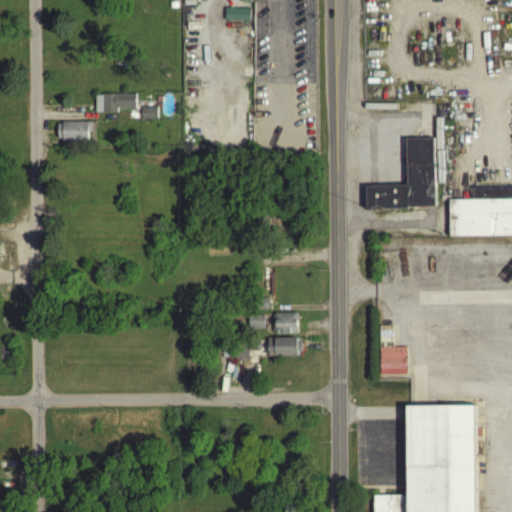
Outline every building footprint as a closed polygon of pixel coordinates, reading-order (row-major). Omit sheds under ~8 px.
[(239,0),(240,8),(252,8),(251,0),(239,0)] [(224,26),(249,27),(249,15),(225,14),(224,26)] [(135,100),(95,100),(94,118),(117,119),(117,114),(134,114),(135,100)] [(156,125),(156,113),(140,113),(141,125),(156,125)] [(62,147),(92,147),(92,128),(62,128),(62,147)] [(435,214),(433,144),(405,145),(406,191),(365,192),(366,215),(435,214)] [(448,206),(449,243),(511,242),(511,192),(471,193),(471,206),(448,206)] [(275,340),(297,340),(297,319),(275,319),(275,340)] [(263,321),(248,321),(248,335),(263,335),(263,321)] [(298,361),(297,344),(267,344),(267,362),(298,361)] [(249,365),(248,351),(226,352),(227,365),(249,365)] [(379,381),(406,380),(406,353),(379,353),(379,381)] [(476,511),(475,412),(407,412),(408,501),(373,502),(373,511),(476,511)]
